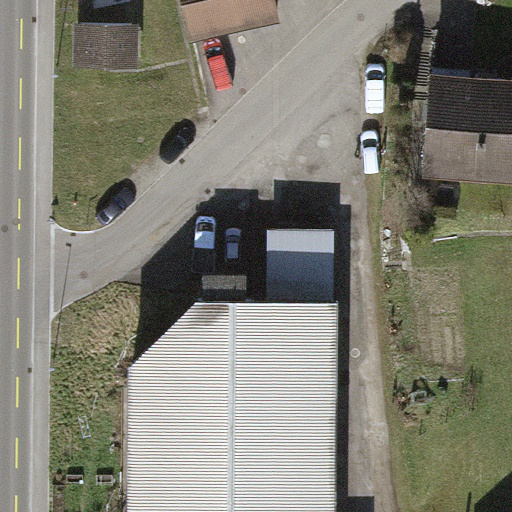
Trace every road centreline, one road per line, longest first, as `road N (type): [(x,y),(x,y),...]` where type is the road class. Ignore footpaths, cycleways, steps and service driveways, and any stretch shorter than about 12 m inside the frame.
road 1 (residential): [(0,278),(67,268),(140,233),(385,0)]
road 2 (secondary): [(0,278),(3,0)]
